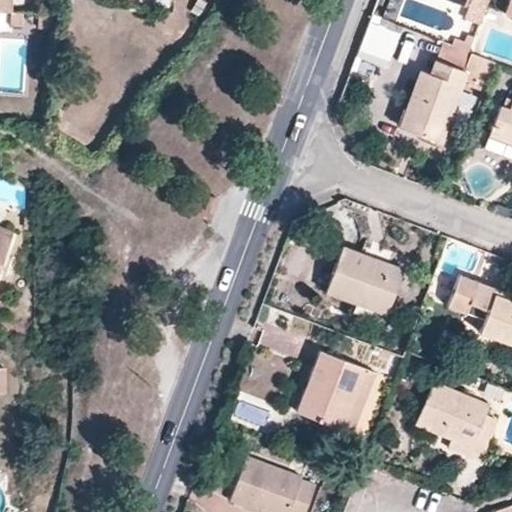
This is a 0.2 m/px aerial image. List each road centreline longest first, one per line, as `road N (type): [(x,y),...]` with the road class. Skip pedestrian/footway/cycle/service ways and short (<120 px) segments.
road 1 (secondary): [(279,159),(147,511)]
road 2 (residential): [(279,159),(511,243)]
road 3 (secondary): [(336,0),(279,159)]
